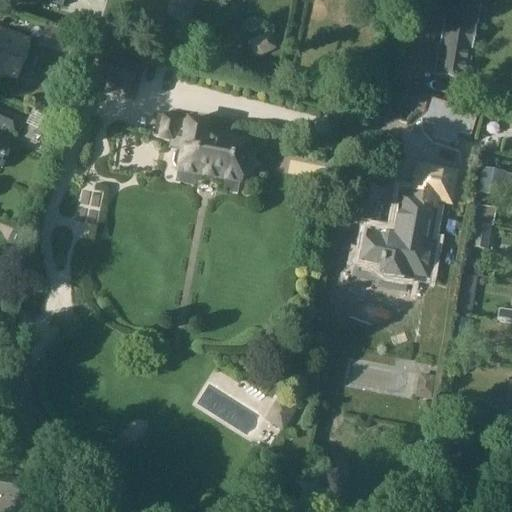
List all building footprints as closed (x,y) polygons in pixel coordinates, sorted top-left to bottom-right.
[(194,0),(175,0),(172,10),(190,16),(194,0)] [(386,0),(371,0),(367,23),(381,26),(386,0)] [(435,76),(465,82),(471,49),(472,49),(475,30),(474,30),(479,0),(448,0),(444,24),(443,24),(439,44),(441,44),(435,76)] [(79,54),(84,40),(50,27),(45,42),(79,54)] [(0,77),(1,78),(16,83),(28,50),(0,38),(0,35),(2,31),(0,30),(0,77)] [(275,50),(268,34),(247,44),(255,60),(275,50)] [(77,77),(87,79),(87,82),(131,94),(138,65),(95,53),(94,54),(84,52),(77,77)] [(446,91),(444,101),(457,104),(459,94),(446,91)] [(69,104),(54,99),(49,114),(65,119),(69,104)] [(0,165),(8,146),(0,142),(0,132),(3,127),(14,132),(20,119),(0,110),(0,165)] [(57,120),(44,114),(34,136),(47,142),(57,120)] [(159,138),(159,137),(170,139),(172,139),(173,131),(184,133),(181,151),(180,151),(174,155),(172,165),(177,172),(176,175),(196,179),(219,184),(238,187),(239,184),(240,178),(243,177),(244,171),(242,168),(244,159),(246,157),(248,152),(246,149),(247,142),(226,139),(227,135),(209,132),(210,126),(209,126),(163,117),(156,116),(152,137),(159,138)] [(364,252),(361,266),(381,269),(381,273),(406,278),(408,271),(425,274),(430,246),(425,244),(433,198),(448,201),(452,175),(418,168),(412,205),(401,204),(395,239),(367,234),(363,252),(364,252)] [(500,199),(500,198),(505,175),(505,174),(481,170),(479,182),(477,195),(500,199)] [(472,224),(472,225),(486,227),(492,228),(495,210),(488,209),(475,207),(472,224)] [(11,234),(8,242),(9,247),(14,249),(20,246),(22,238),(21,233),(16,231),(11,234)] [(487,252),(488,245),(469,243),(468,249),(487,252)] [(483,263),(469,261),(463,260),(461,275),(481,278),(483,263)] [(470,318),(472,307),(454,304),(452,315),(470,318)] [(496,323),(511,325),(511,311),(498,310),(496,323)] [(453,318),(451,328),(468,331),(470,321),(453,318)] [(430,401),(432,390),(417,387),(415,398),(430,401)] [(504,414),(506,407),(506,401),(488,398),(485,411),(504,414)] [(277,401),(264,421),(282,432),(295,411),(277,401)] [(0,494),(17,497),(20,481),(0,477),(0,494)]
